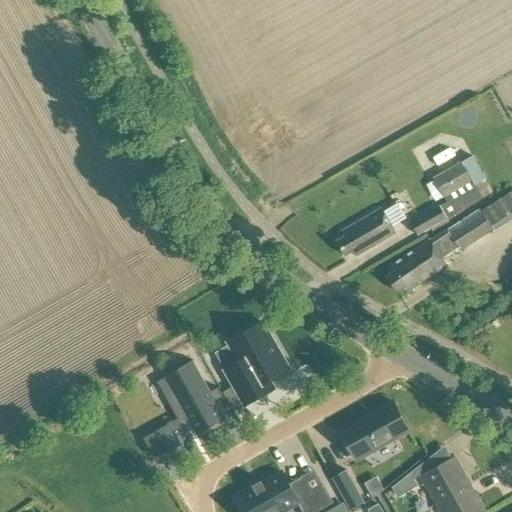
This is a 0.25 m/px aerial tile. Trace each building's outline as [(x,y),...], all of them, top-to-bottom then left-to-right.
[(442,204),(412,221),(419,235),(491,193),(486,185),(478,189),(477,187),(462,161),(436,177),(448,202),(442,205),(442,204)] [(347,239),(338,245),(345,257),(352,253),(355,257),(396,233),(392,227),(406,219),(395,200),(382,208),(370,215),(369,213),(342,231),(347,239)] [(496,202),(482,212),(494,229),(495,231),(509,221),(496,202)] [(447,230),(430,240),(431,242),(432,242),(446,260),(461,250),(462,251),(485,235),(494,229),(482,212),(479,209),(448,231),(447,230)] [(392,273),(388,276),(398,291),(404,286),(408,292),(447,265),(445,263),(447,262),(446,260),(432,242),(431,242),(430,240),(429,240),(388,268),(392,273)] [(222,365),(245,405),(275,389),(270,380),(286,371),(260,324),(225,344),(233,359),(222,365)] [(194,361),(165,377),(172,390),(174,388),(186,410),(177,416),(178,418),(183,427),(191,423),(197,435),(226,418),(218,403),(225,399),(218,387),(211,391),(194,361)] [(411,435),(395,407),(347,435),(362,463),(411,435)] [(171,427),(160,433),(170,450),(181,444),(174,432),(171,427)] [(439,511),(485,511),(453,456),(419,476),(439,511)] [(411,473),(392,488),(398,498),(419,486),(414,479),(411,473)] [(336,483),(353,511),(368,501),(351,474),(336,483)] [(282,483),(239,509),(240,511),(327,511),(320,501),(311,507),(303,493),(291,501),(285,489),(282,483)]
